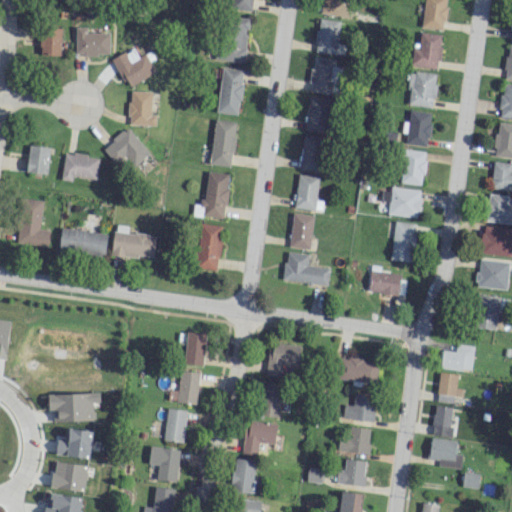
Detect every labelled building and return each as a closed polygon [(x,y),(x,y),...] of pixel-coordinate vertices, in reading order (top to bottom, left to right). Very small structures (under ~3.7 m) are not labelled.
[(253,0),(231,0),(231,8),(252,10),(253,0)] [(321,0),(320,13),(345,16),(347,0),(321,0)] [(424,0),(420,26),(442,29),(446,0),(424,0)] [(218,59),(243,62),(249,18),(224,15),(218,59)] [(340,21),(318,18),(313,50),(335,54),(340,21)] [(39,55),(60,55),(60,27),(40,26),(39,55)] [(109,32),(86,33),(86,27),(75,27),(75,54),(109,54),(109,32)] [(411,65),(438,68),(441,34),(420,32),(418,48),(412,47),(411,65)] [(112,58),(126,87),(155,72),(146,53),(138,57),(133,48),(112,58)] [(309,91),(338,94),(341,66),(333,65),(334,59),(312,57),(309,91)] [(217,112),(238,114),(242,70),(221,67),(217,112)] [(410,70),(406,104),(431,107),(436,74),(410,70)] [(499,116),(511,117),(511,83),(502,83),(499,116)] [(150,114),(151,91),(129,90),(128,124),(155,125),(156,114),(150,114)] [(333,100),(309,96),(303,129),(328,133),(333,100)] [(427,146),(430,112),(408,110),(405,144),(427,146)] [(209,163),(230,166),(236,122),(215,119),(209,163)] [(493,155),(511,157),(511,123),(498,121),(493,155)] [(134,166),(149,152),(126,127),(102,148),(115,163),(124,155),(134,166)] [(324,138),(304,134),(298,168),(319,171),(324,138)] [(46,174),(49,147),(29,144),(25,171),(46,174)] [(421,185),(426,151),(403,148),(399,182),(421,185)] [(64,152),(60,179),(71,180),(72,175),(96,179),(99,157),(64,152)] [(490,188),(511,190),(511,170),(511,163),(493,161),(490,188)] [(228,173),(206,171),(203,205),(193,204),(192,215),(224,218),(228,173)] [(315,209),(318,176),(297,174),(294,208),(315,209)] [(420,190),(390,186),(389,190),(382,189),(381,200),(388,201),(386,214),(417,217),(420,190)] [(511,223),(511,203),(507,203),(508,195),(488,193),(486,220),(511,223)] [(18,243),(47,245),(48,229),(40,229),(42,199),(20,198),(18,243)] [(313,215),(292,212),(287,246),(308,249),(313,215)] [(412,261),(415,222),(393,221),(390,260),(412,261)] [(221,225),(199,223),(194,267),(217,270),(221,225)] [(511,238),(511,228),(483,224),(479,252),(509,256),(511,238)] [(107,233),(61,228),(58,250),(104,255),(107,233)] [(110,253),(152,259),(155,235),(113,230),(110,253)] [(282,279),(327,285),(329,268),(306,265),(307,254),(285,251),(282,279)] [(508,260),(477,259),(476,287),(507,288),(508,260)] [(367,291),(398,294),(400,274),(369,270),(367,291)] [(472,326),(494,329),(499,297),(476,294),(472,326)] [(0,357),(5,358),(10,321),(0,319),(0,357)] [(205,332),(185,331),(184,363),(203,364),(205,332)] [(298,365),(299,344),(268,343),(267,375),(281,375),(281,365),(298,365)] [(441,349),(440,368),(471,370),(473,345),(455,344),(455,350),(441,349)] [(375,383),(379,362),(339,356),(335,377),(375,383)] [(175,401),(195,404),(200,372),(180,369),(175,401)] [(456,374),(438,372),(436,401),(453,402),(456,374)] [(260,415),(280,416),(281,383),(261,382),(260,415)] [(53,421),(93,419),(93,401),(99,401),(99,392),(47,394),(48,409),(53,409),(53,421)] [(342,418),(373,420),(374,394),(353,394),(352,404),(343,404),(342,418)] [(432,435),(451,435),(452,406),(433,406),(432,435)] [(182,442),(186,410),(167,407),(162,439),(182,442)] [(242,453),(257,454),(258,442),(274,444),(276,424),(246,420),(242,453)] [(368,452),(369,427),(349,426),(348,436),(338,436),(338,451),(368,452)] [(54,454),(88,457),(89,449),(97,450),(98,441),(91,441),(92,430),(64,427),(64,436),(56,435),(54,454)] [(456,440),(431,437),(428,459),(438,460),(437,466),(460,468),(462,454),(455,453),(456,440)] [(156,479),(177,480),(178,448),(149,446),(148,464),(156,464),(156,479)] [(231,491),(252,493),(255,460),(233,458),(231,491)] [(335,483),(363,485),(365,460),(345,458),(343,471),(336,471),(335,483)] [(50,486),(82,491),(86,465),(54,460),(50,486)] [(306,481),(321,482),(322,469),(307,467),(306,481)] [(479,473),(463,472),(461,486),(478,488),(479,473)] [(170,511),(174,489),(155,486),(150,511),(170,511)] [(359,511),(361,493),(340,491),(338,511),(359,511)] [(78,511),(81,497),(47,492),(43,511),(78,511)] [(259,511),(261,501),(233,498),(231,511),(259,511)] [(419,511),(436,511),(437,504),(420,503),(419,511)]
